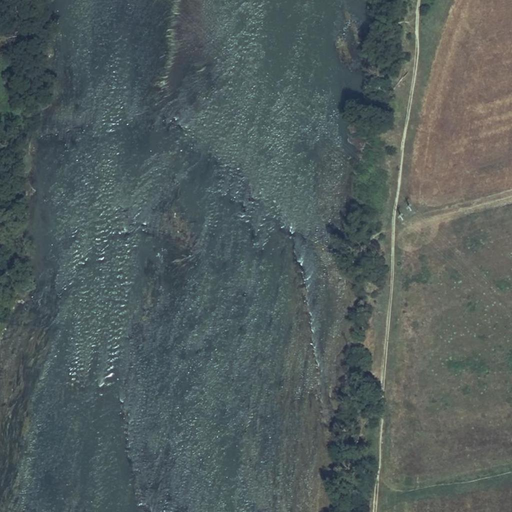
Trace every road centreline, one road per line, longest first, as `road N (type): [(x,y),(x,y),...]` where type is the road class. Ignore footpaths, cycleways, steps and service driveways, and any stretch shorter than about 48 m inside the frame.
road 1 (track): [(374,511),(405,141)]
road 2 (track): [(511,469),(374,502)]
